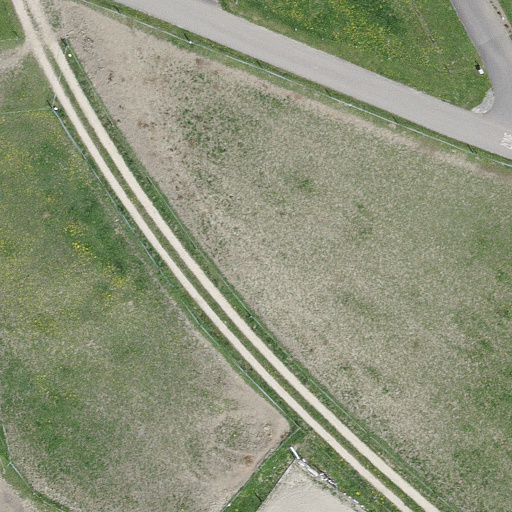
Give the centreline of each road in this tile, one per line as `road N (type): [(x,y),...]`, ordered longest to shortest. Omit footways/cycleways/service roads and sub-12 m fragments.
road 1 (track): [(420,511),(235,344),(103,160),(18,0)]
road 2 (tertiary): [(511,153),(438,129),(162,0)]
